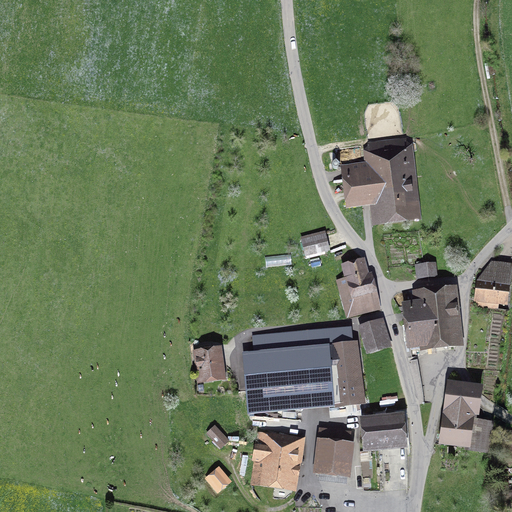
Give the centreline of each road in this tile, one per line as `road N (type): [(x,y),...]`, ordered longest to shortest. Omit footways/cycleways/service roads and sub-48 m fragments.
road 1 (unclassified): [(383,289),(321,183),(286,0)]
road 2 (unclassified): [(414,511),(422,464),(383,289)]
road 3 (track): [(511,217),(478,55),(477,0)]
road 4 (track): [(466,280),(462,342),(422,464)]
road 5 (unclassified): [(511,225),(466,280),(383,289)]
